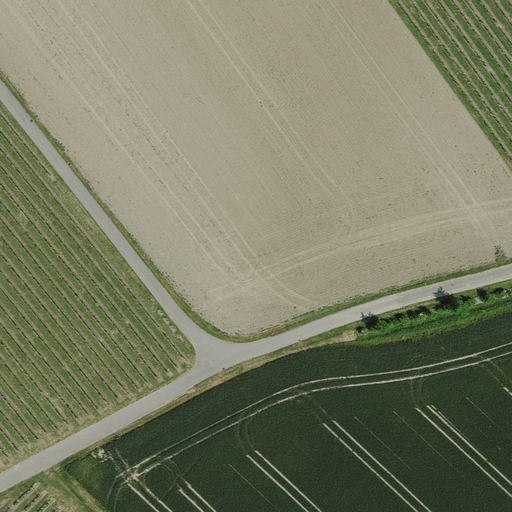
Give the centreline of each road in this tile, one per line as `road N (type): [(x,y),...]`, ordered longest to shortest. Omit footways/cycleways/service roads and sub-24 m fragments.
road 1 (unclassified): [(0,482),(217,361),(393,301),(511,271)]
road 2 (track): [(0,91),(217,361)]
